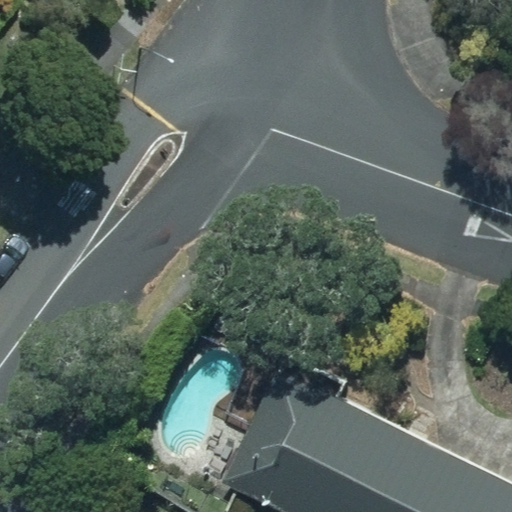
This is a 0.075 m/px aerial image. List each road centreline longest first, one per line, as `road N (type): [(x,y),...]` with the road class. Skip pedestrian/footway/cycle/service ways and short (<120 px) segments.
road 1 (residential): [(218,110),(0,384)]
road 2 (residential): [(218,110),(511,216)]
road 3 (residential): [(288,0),(218,110)]
